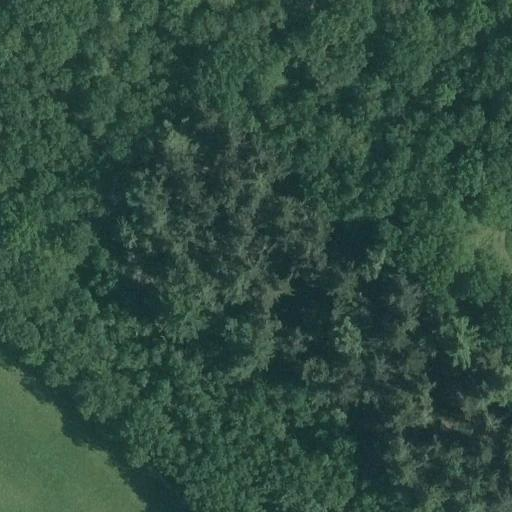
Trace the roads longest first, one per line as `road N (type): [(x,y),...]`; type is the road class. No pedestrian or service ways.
road 1 (track): [(120,0),(511,336)]
road 2 (track): [(0,265),(255,511)]
road 3 (track): [(511,167),(312,0)]
